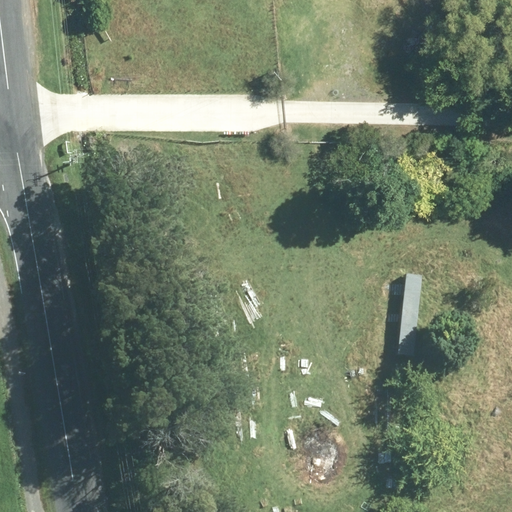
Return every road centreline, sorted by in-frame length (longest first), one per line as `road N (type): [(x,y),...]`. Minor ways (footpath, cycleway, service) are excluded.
road 1 (residential): [(511,111),(305,104),(48,110),(13,119)]
road 2 (unclassified): [(13,119),(79,511)]
